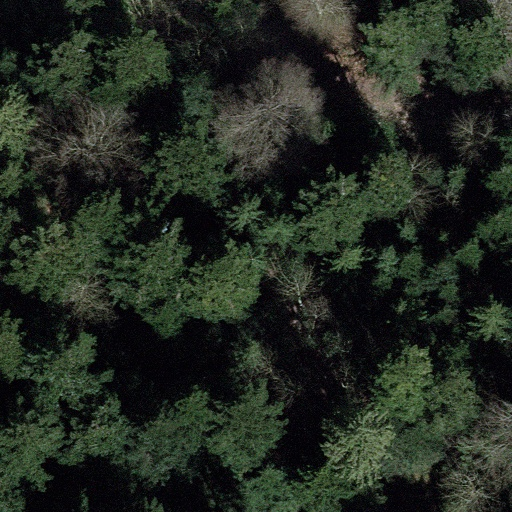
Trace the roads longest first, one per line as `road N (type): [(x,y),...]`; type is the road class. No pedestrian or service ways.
road 1 (track): [(289,0),(334,79),(446,112),(511,107)]
road 2 (track): [(0,1),(170,0)]
